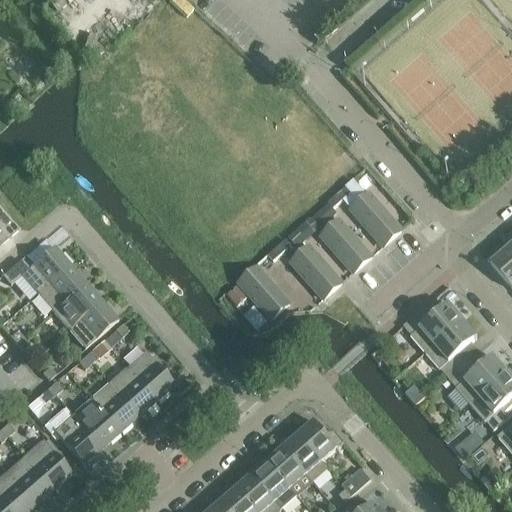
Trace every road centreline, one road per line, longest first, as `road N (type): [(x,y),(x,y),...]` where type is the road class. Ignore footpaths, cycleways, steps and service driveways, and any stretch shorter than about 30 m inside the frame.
road 1 (unclassified): [(463,242),(313,76),(398,0)]
road 2 (unclassified): [(253,427),(65,212)]
road 3 (unclassified): [(419,511),(316,395)]
road 4 (unclassified): [(157,511),(253,427)]
